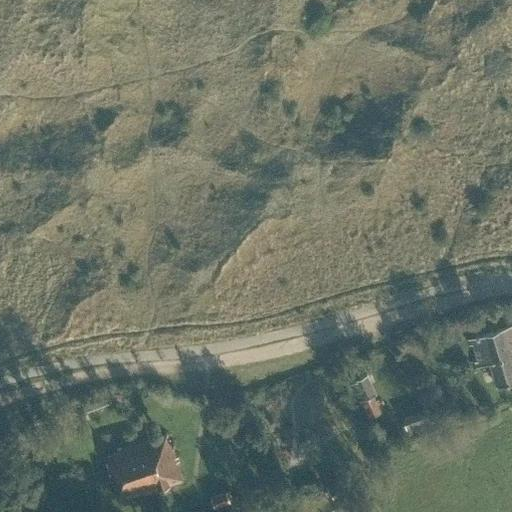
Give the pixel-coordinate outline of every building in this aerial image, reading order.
[(460,338),(456,322),(435,328),(439,340),(448,337),(450,341),(460,338)] [(511,324),(467,339),(469,344),(472,343),(477,360),(474,361),(476,366),(489,362),(496,385),(511,380),(511,324)] [(374,393),(366,374),(349,381),(357,400),(359,400),(366,417),(369,416),(381,411),(373,394),(374,393)] [(401,419),(407,434),(430,425),(424,410),(401,419)] [(123,450),(105,456),(119,499),(141,492),(141,494),(156,490),(169,486),(182,482),(169,440),(168,440),(166,435),(143,442),(141,442),(139,443),(122,448),(123,450)] [(352,488),(343,475),(326,485),(335,499),(352,488)] [(225,490),(210,497),(215,507),(229,501),(225,490)]
